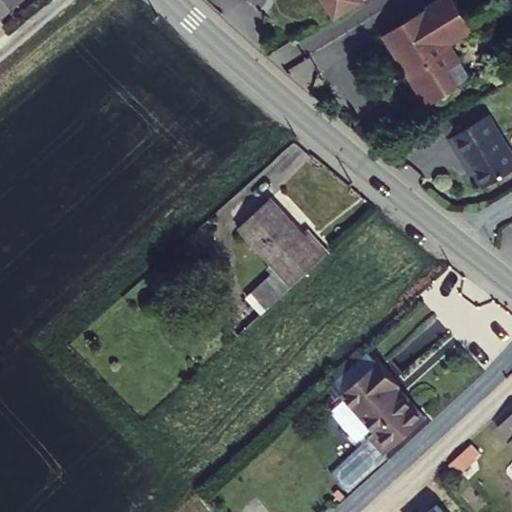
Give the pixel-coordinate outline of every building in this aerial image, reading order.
[(0,0),(0,15),(18,0),(0,0)] [(316,0),(326,16),(351,0),(316,0)] [(450,30),(475,14),(466,0),(424,0),(394,19),(415,54),(408,58),(433,100),(465,80),(454,62),(466,55),(450,30)] [(415,54),(394,19),(386,24),(408,58),(415,54)] [(476,72),(466,55),(454,62),(465,80),(476,72)] [(511,157),(484,112),(444,137),(459,160),(462,158),(479,186),(511,165),(511,157)] [(298,274),(326,249),(274,191),(246,216),(298,274)] [(371,433),(364,440),(379,458),(422,422),(393,388),(397,384),(376,360),(337,394),(371,433)] [(511,451),(511,410),(492,428),(511,451)]
